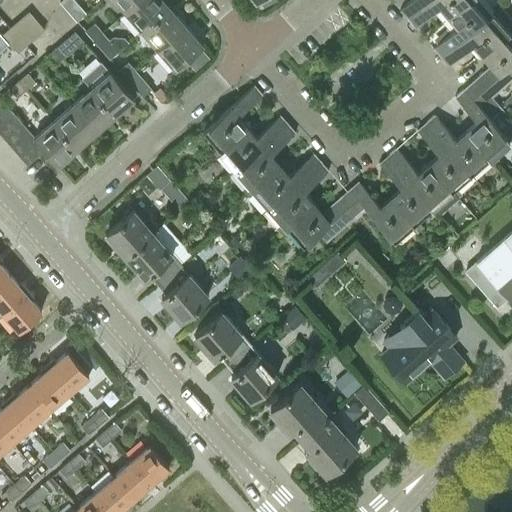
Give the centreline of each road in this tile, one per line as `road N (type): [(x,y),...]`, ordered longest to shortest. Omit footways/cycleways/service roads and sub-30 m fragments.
road 1 (residential): [(281,511),(41,236)]
road 2 (residential): [(41,236),(253,53)]
road 3 (residential): [(353,167),(444,85),(365,0)]
road 4 (residential): [(382,511),(511,387)]
road 5 (residential): [(353,167),(253,53)]
